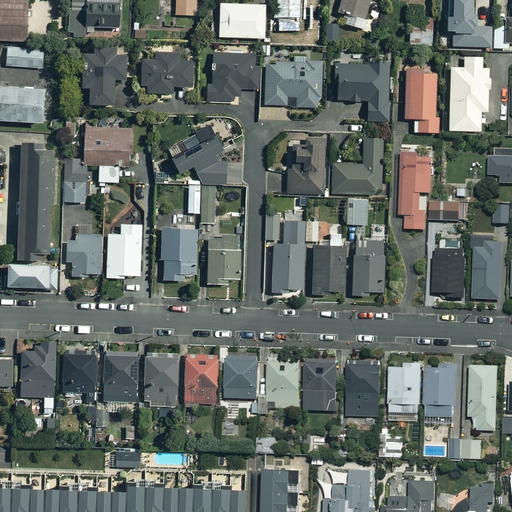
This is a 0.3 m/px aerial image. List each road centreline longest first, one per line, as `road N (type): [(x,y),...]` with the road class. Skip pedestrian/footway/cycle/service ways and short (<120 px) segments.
road 1 (residential): [(251,323),(253,129),(227,109),(147,107)]
road 2 (residential): [(251,323),(511,337)]
road 3 (residential): [(0,314),(251,323)]
